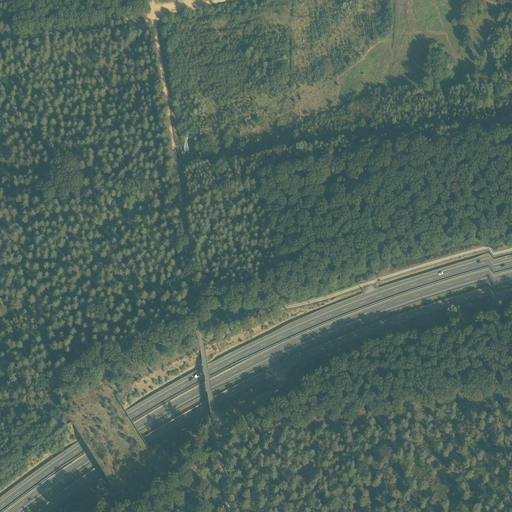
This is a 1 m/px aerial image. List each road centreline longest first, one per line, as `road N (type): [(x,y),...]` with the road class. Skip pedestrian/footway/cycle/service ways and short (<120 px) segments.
road 1 (motorway): [(511,264),(380,304),(261,353),(128,424),(0,511)]
road 2 (motorway): [(18,511),(134,433),(266,363),(382,315),(511,276)]
road 3 (track): [(511,249),(199,340)]
road 4 (tertiary): [(49,511),(173,429),(277,376)]
road 5 (track): [(260,463),(511,432)]
road 6 (tertiary): [(277,376),(399,326),(511,292)]
road 7 (track): [(153,22),(179,197)]
road 8 (track): [(0,50),(149,24)]
road 9 (track): [(289,0),(153,22)]
road 10 (track): [(199,340),(221,470)]
